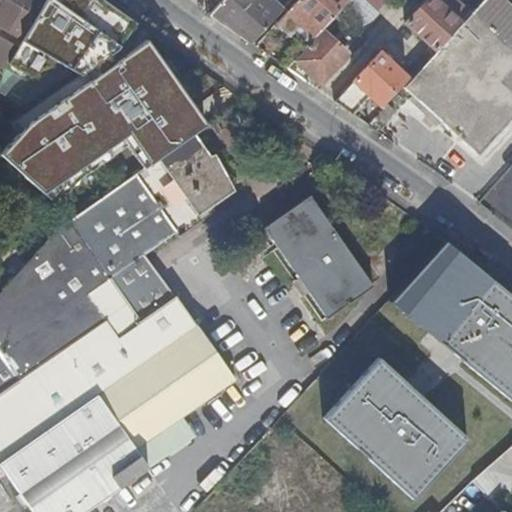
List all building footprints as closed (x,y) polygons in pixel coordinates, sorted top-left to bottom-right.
[(44,0),(0,0),(0,25),(22,39),(44,0)] [(135,23),(103,0),(44,0),(22,39),(18,47),(8,64),(34,77),(47,52),(72,66),(116,49),(135,23)] [(222,0),(209,14),(250,43),(281,8),(272,0),(222,0)] [(336,11),(345,0),(296,0),(275,24),(289,36),(297,27),(300,24),(313,36),(320,29),(336,11)] [(387,0),(345,0),(336,11),(359,32),(387,0)] [(461,22),(470,11),(461,3),(457,0),(424,0),(404,22),(434,49),(459,21),(461,22)] [(511,118),(511,6),(505,0),(481,0),(471,12),(404,86),(479,155),(511,118)] [(464,0),(461,3),(470,11),(471,12),(481,0),(464,0)] [(310,40),(313,36),(300,24),(297,27),(310,40)] [(346,53),(320,29),(313,36),(310,40),(292,59),(319,83),(346,53)] [(18,47),(0,36),(0,64),(6,68),(8,64),(18,47)] [(27,124),(0,152),(0,154),(41,191),(129,133),(149,165),(194,134),(205,125),(144,44),(27,124)] [(418,57),(403,74),(378,51),(334,100),(351,112),(368,95),(380,106),(406,77),(408,79),(426,60),(422,56),(418,57)] [(382,110),(388,116),(393,110),(387,104),(382,110)] [(382,123),(388,116),(382,110),(375,117),(382,123)] [(195,324),(193,325),(191,321),(175,299),(173,298),(143,256),(234,191),(221,173),(216,155),(210,156),(194,134),(149,165),(144,168),(56,229),(0,292),(0,355),(7,365),(0,369),(0,389),(1,391),(0,391),(0,471),(28,511),(84,511),(146,469),(133,450),(234,380),(195,324)] [(374,287),(311,196),(297,205),(264,228),(327,320),(374,287)] [(511,295),(445,241),(390,301),(511,400),(511,295)] [(469,441),(378,359),(324,418),(414,501),(469,441)] [(497,505),(511,492),(511,448),(511,447),(506,451),(473,479),(473,480),(497,505)]
